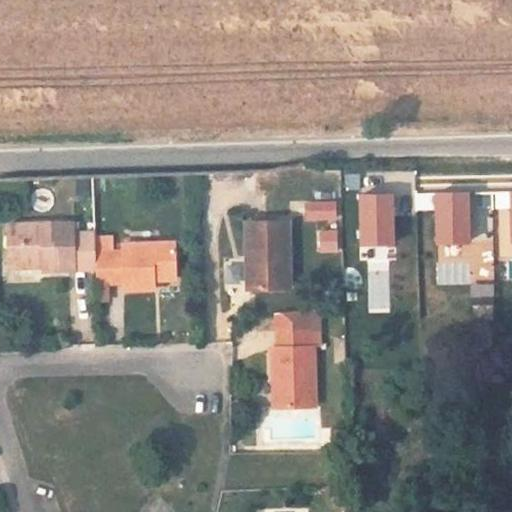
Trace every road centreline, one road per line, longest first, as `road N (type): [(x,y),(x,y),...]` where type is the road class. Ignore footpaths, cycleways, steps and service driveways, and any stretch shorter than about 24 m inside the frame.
road 1 (residential): [(511,146),(0,163)]
road 2 (residential): [(0,369),(194,362)]
